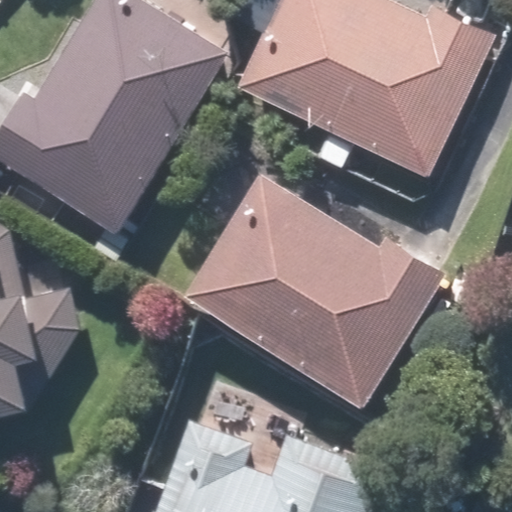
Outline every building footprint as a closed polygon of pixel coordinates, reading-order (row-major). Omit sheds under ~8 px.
[(236,52),(151,0),(98,0),(39,97),(30,91),(0,139),(0,152),(127,230),(236,52)] [(432,15),(400,0),(282,0),(242,85),(435,175),(502,35),(437,5),(432,15)] [(386,246),(266,170),(189,292),(370,405),(453,273),(393,236),(386,246)] [(0,415),(43,405),(90,326),(78,285),(38,292),(37,286),(33,286),(19,227),(0,216),(0,415)] [(199,399),(161,511),(368,511),(388,453),(293,421),(280,458),(252,448),(261,420),(199,399)]
